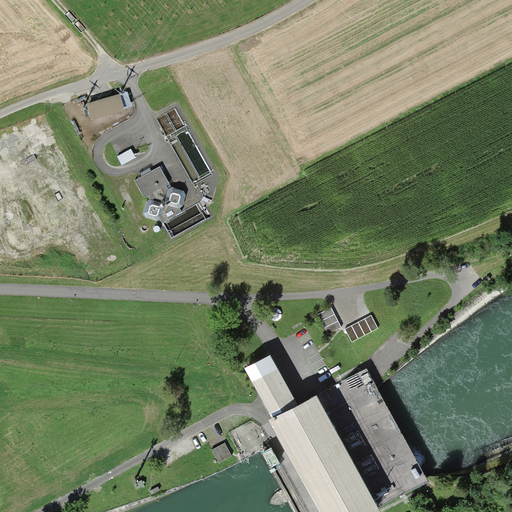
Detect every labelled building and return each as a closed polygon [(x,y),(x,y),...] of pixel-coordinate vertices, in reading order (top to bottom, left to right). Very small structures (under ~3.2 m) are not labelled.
[(120,95),(87,105),(92,122),(125,112),(120,95)] [(0,135),(0,148),(2,153),(42,134),(35,119),(0,135)] [(131,149),(117,157),(122,166),(136,158),(131,149)] [(141,178),(135,181),(145,198),(148,196),(150,200),(147,202),(143,214),(146,218),(157,221),(160,220),(163,224),(181,214),(179,209),(182,207),(185,196),(183,190),(172,188),(160,167),(152,172),(148,174),(141,178)] [(139,175),(141,178),(148,174),(152,172),(150,169),(139,175)] [(332,308),(319,315),(329,335),(342,328),(332,308)] [(371,316),(345,330),(352,343),(378,329),(371,316)] [(270,411),(269,412),(302,470),(324,511),(363,511),(382,501),(350,443),(316,383),(296,394),(270,348),(243,363),(270,411)] [(225,441),(212,448),(219,461),(232,454),(225,441)]
